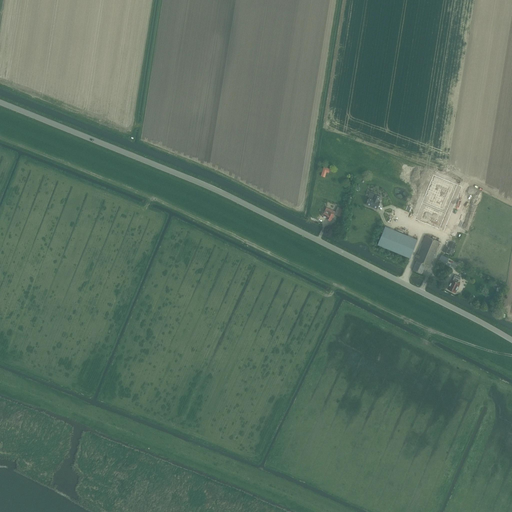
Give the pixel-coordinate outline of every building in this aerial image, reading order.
[(324,167),(321,176),(325,177),(326,172),(329,173),(330,169),(324,167)] [(433,175),(415,219),(443,231),(462,187),(433,175)] [(380,199),(374,196),(372,200),(369,198),(365,207),(376,212),(380,203),(379,202),(380,199)] [(331,221),(333,215),(335,212),(332,210),(326,207),(322,217),(331,221)] [(341,218),(345,210),(340,208),(336,216),(341,218)] [(417,240),(384,227),(377,245),(410,258),(417,240)] [(413,270),(421,274),(425,265),(429,266),(440,242),(425,236),(417,255),(416,254),(415,257),(417,257),(415,261),(417,261),(413,270)] [(439,261),(446,264),(449,258),(441,255),(439,261)] [(455,293),(460,284),(458,283),(460,277),(455,275),(452,280),(449,286),(448,285),(447,288),(448,288),(447,289),(455,293)]
